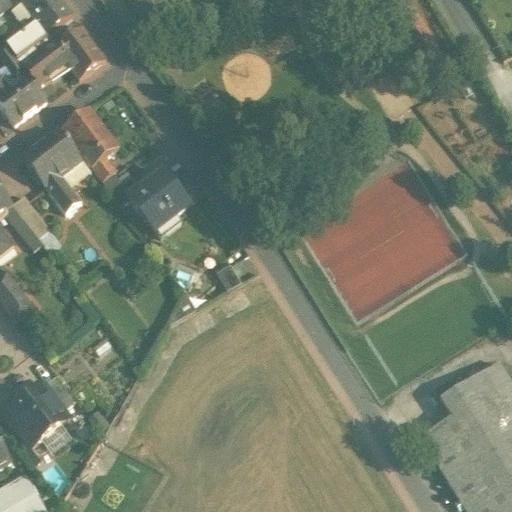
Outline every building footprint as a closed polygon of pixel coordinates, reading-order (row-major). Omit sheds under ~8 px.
[(5,0),(0,0),(0,15),(10,8),(5,0)] [(72,18),(58,0),(29,0),(22,6),(37,25),(7,47),(13,56),(17,62),(49,39),(47,37),(72,18)] [(432,86),(452,74),(411,7),(386,22),(396,37),(401,34),(432,86)] [(82,32),(57,50),(54,47),(23,70),(27,75),(38,90),(68,68),(79,83),(106,63),(82,32)] [(49,39),(17,62),(23,70),(54,47),(49,39)] [(6,47),(0,50),(0,59),(3,64),(13,56),(7,47),(6,47)] [(13,56),(3,64),(17,83),(27,75),(23,70),(17,62),(13,56)] [(27,79),(9,93),(0,80),(0,110),(14,130),(47,106),(27,79)] [(119,152),(89,111),(62,132),(92,172),(106,162),(119,152)] [(59,134),(22,161),(46,193),(65,219),(81,207),(61,181),(82,165),(60,136),(59,134)] [(106,162),(92,172),(102,186),(117,175),(106,162)] [(99,188),(86,171),(77,177),(90,194),(99,188)] [(141,192),(128,202),(129,204),(153,236),(155,234),(152,230),(171,215),(175,219),(189,208),(170,183),(163,175),(141,192)] [(200,200),(181,175),(170,183),(189,208),(200,200)] [(131,179),(108,197),(120,212),(129,204),(128,202),(141,192),(131,179)] [(0,195),(0,257),(11,249),(0,235),(0,217),(6,213),(11,209),(0,195)] [(50,234),(24,200),(11,209),(30,233),(39,244),(50,234)] [(30,233),(11,209),(6,213),(9,217),(6,220),(22,240),(30,233)] [(39,244),(30,233),(22,240),(38,260),(46,253),(39,244)] [(34,313),(6,276),(0,280),(0,305),(16,327),(34,313)] [(187,297),(169,328),(195,313),(187,297)] [(464,511),(511,511),(511,420),(485,378),(442,405),(453,423),(421,443),(464,511)] [(0,407),(8,417),(20,407),(1,381),(0,382),(0,407)] [(57,381),(44,391),(63,416),(75,407),(57,381)] [(20,407),(8,417),(33,450),(68,423),(63,416),(44,391),(43,390),(20,407)] [(0,445),(0,472),(12,466),(0,445)] [(44,511),(25,478),(0,492),(0,511),(44,511)]
